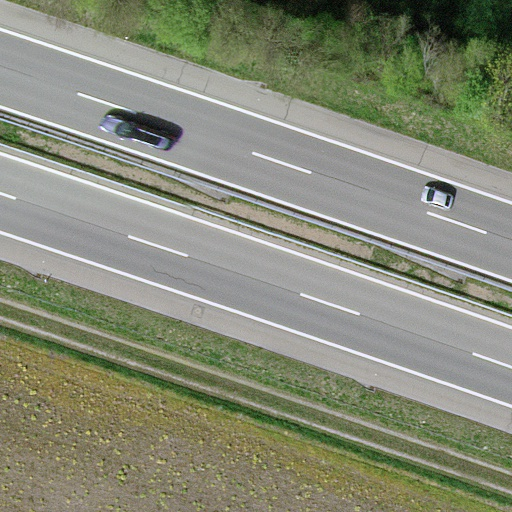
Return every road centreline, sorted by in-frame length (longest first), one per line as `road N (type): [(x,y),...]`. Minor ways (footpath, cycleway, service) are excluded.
road 1 (motorway): [(511,243),(0,68)]
road 2 (track): [(511,499),(0,324)]
road 3 (motorway): [(0,193),(511,366)]
